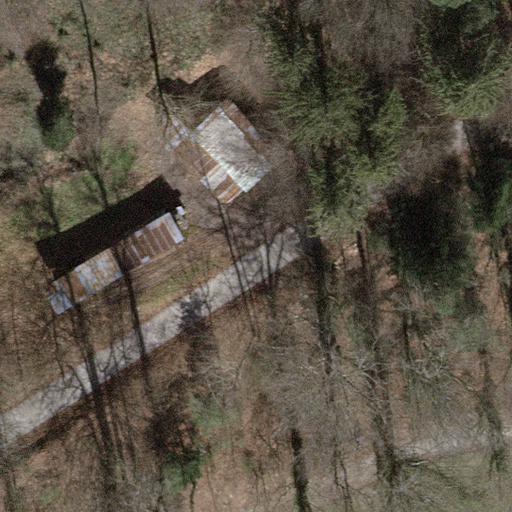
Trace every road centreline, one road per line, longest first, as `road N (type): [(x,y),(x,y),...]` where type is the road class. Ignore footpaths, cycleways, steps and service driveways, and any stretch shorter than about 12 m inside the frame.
road 1 (track): [(0,417),(511,104)]
road 2 (track): [(511,442),(451,453),(312,511)]
